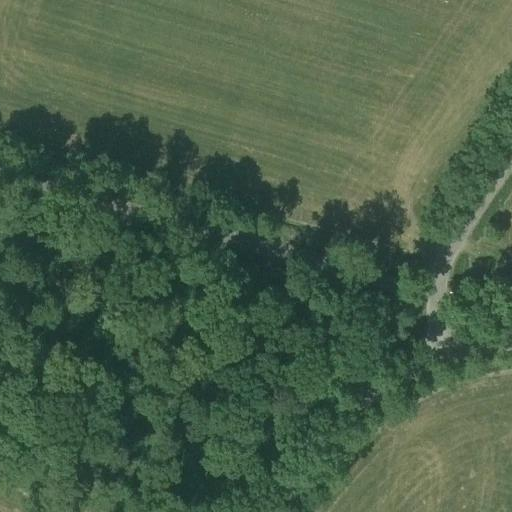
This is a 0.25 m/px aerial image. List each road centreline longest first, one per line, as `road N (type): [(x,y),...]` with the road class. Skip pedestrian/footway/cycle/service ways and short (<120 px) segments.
road 1 (unclassified): [(435,293),(0,171)]
road 2 (unclassified): [(267,511),(350,412),(447,353)]
road 3 (unclassified): [(435,293),(441,258),(511,156)]
